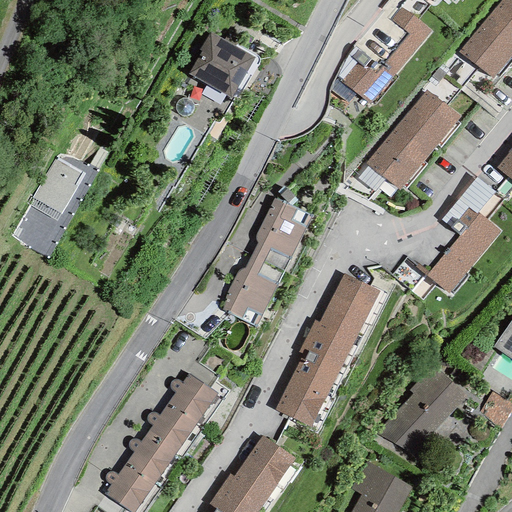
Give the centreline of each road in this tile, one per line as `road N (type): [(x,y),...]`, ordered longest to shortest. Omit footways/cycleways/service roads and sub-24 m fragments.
road 1 (residential): [(511,116),(423,218),(361,236),(342,251),(235,440),(184,511)]
road 2 (tertiary): [(43,511),(73,447),(275,117)]
road 3 (residential): [(275,117),(304,114),(325,67),(373,0)]
road 4 (tertiary): [(275,117),(329,0)]
